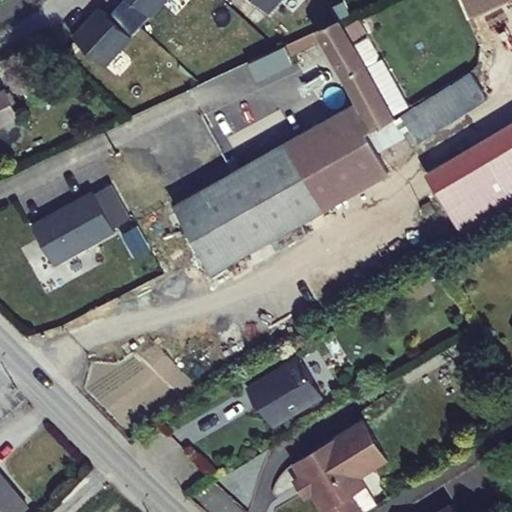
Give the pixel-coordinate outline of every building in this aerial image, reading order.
[(76,12),(63,26),(95,55),(122,26),(99,5),(93,0),(89,0),(77,14),(76,12)] [(114,0),(103,0),(99,5),(122,26),(131,16),(114,0)] [(134,0),(114,0),(131,16),(141,5),(134,0)] [(511,0),(474,0),(481,16),(511,0)] [(344,24),(281,54),(287,67),(324,49),(354,111),(378,157),(402,145),(376,92),(386,87),(388,80),(379,62),(365,68),(344,24)] [(473,69),(400,110),(418,141),(490,100),(473,69)] [(0,135),(32,120),(18,89),(0,97),(0,135)] [(378,157),(354,111),(167,207),(202,275),(389,178),(378,157)] [(511,111),(421,165),(460,230),(511,199),(511,111)] [(113,183),(32,222),(53,264),(134,225),(113,183)] [(313,389),(289,349),(272,359),(273,360),(237,382),(248,401),(251,400),(262,419),(313,389)] [(352,471),(375,456),(353,421),(285,463),(292,474),(284,480),(294,497),(303,491),(316,511),(351,511),(370,501),(352,471)] [(0,511),(18,511),(25,506),(0,476),(0,511)] [(466,511),(455,493),(424,511),(466,511)]
